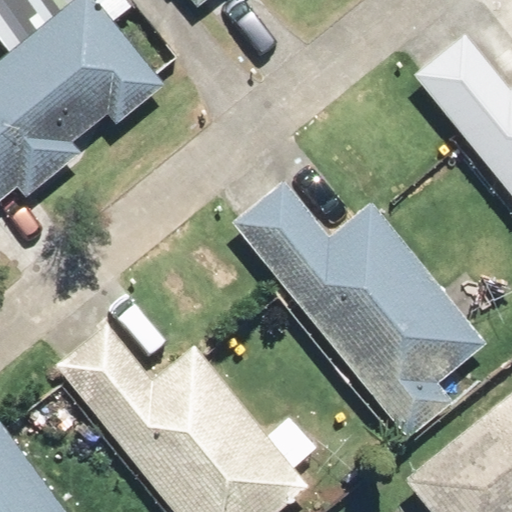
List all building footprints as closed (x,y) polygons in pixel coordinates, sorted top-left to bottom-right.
[(93,0),(72,0),(0,58),(0,201),(17,189),(23,197),(80,151),(73,143),(107,116),(114,124),(163,85),(93,0)] [(466,31),(413,74),(511,195),(511,86),(511,87),(466,31)] [(285,177),(230,222),(406,437),(452,399),(438,382),(488,341),(370,198),(329,231),(285,177)] [(106,321),(53,363),(172,511),(278,511),(311,486),(195,342),(151,377),(106,321)] [(511,511),(511,391),(403,475),(431,511),(511,511)] [(0,426),(0,511),(65,511),(4,424),(0,426)]
